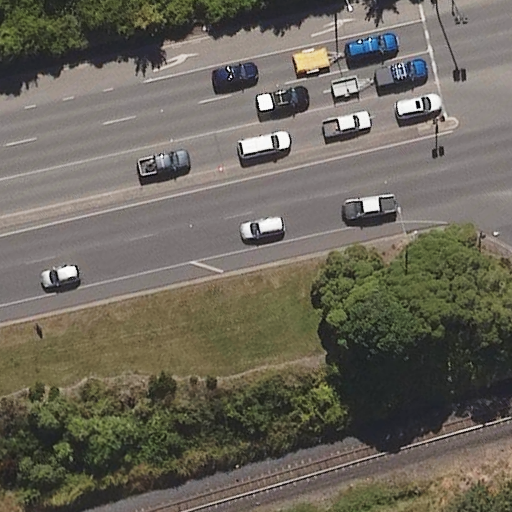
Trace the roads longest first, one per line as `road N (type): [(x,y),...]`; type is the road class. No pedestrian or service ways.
road 1 (trunk): [(0,162),(511,48)]
road 2 (trunk): [(511,150),(0,262)]
